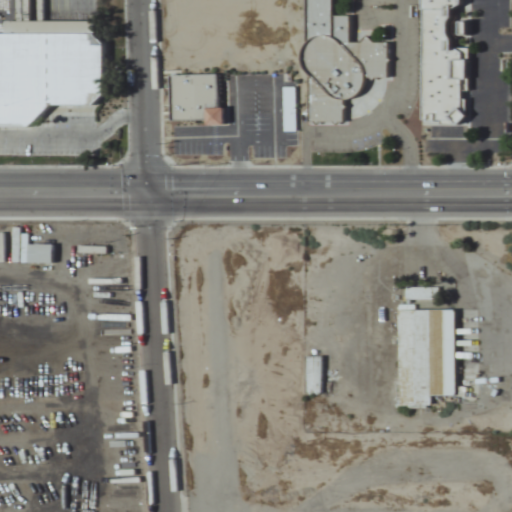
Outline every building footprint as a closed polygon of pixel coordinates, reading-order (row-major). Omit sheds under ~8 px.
[(310,0),(308,122),(345,123),(346,110),(358,111),(358,98),(382,99),(382,80),(389,80),(390,42),(350,41),(351,16),(333,16),(333,0),(310,0)] [(423,0),(423,123),(466,123),(467,49),(451,49),(452,6),(465,6),(465,0),(423,0)] [(0,34),(0,128),(37,129),(37,107),(102,107),(102,22),(5,21),(5,35),(0,34)] [(172,75),(172,123),(222,123),(222,74),(172,75)] [(53,245),(31,245),(31,262),(53,262),(53,245)] [(402,408),(433,407),(433,397),(457,397),(456,310),(401,311),(402,408)] [(308,395),(322,395),(322,358),(308,358),(308,395)]
